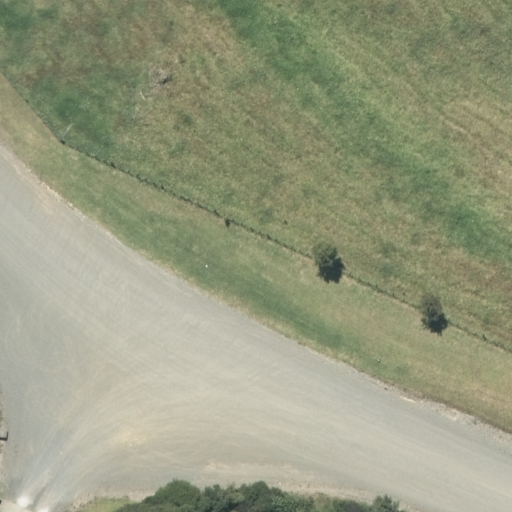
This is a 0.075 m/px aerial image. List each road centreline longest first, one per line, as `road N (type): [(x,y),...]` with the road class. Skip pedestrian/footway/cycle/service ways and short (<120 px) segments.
road 1 (unclassified): [(0,201),(98,315),(511,488)]
road 2 (unknown): [(303,401),(189,438),(97,511)]
